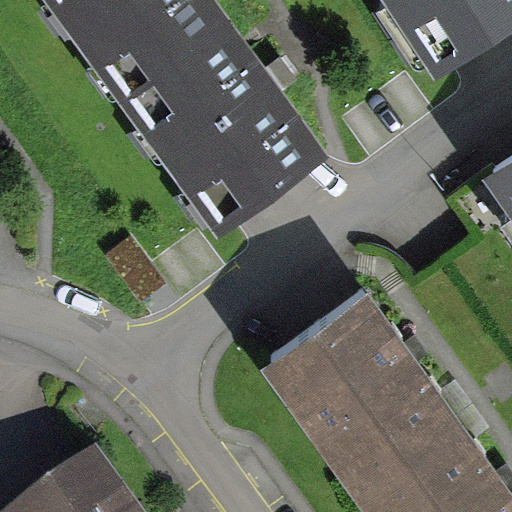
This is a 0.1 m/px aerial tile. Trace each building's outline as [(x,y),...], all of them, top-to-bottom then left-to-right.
[(54,0),(213,223),(318,149),(268,79),(212,0),(54,0)] [(511,0),(377,0),(426,71),(511,12),(511,0)] [(0,180),(10,173),(0,159),(0,180)] [(511,162),(482,184),(511,226),(511,162)] [(368,289),(257,366),(343,490),(454,413),(411,351),(368,289)] [(454,413),(343,490),(358,511),(511,511),(511,497),(503,484),(454,413)] [(139,511),(105,464),(37,511),(139,511)]
